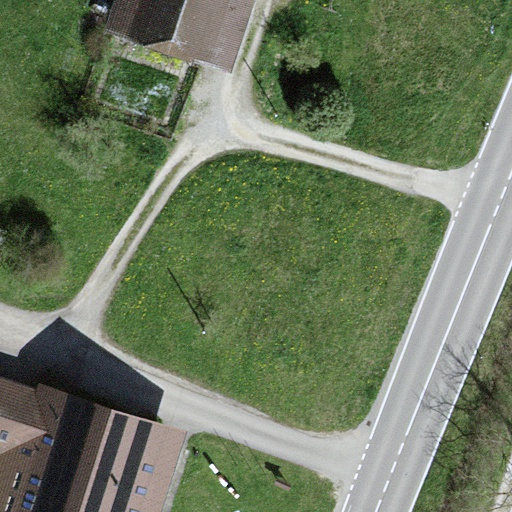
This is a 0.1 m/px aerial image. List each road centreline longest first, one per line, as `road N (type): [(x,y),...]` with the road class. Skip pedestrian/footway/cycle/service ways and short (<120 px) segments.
road 1 (track): [(497,204),(289,144),(233,116),(239,63),(260,0)]
road 2 (primary): [(374,511),(511,168)]
road 3 (track): [(63,347),(175,167),(233,116)]
